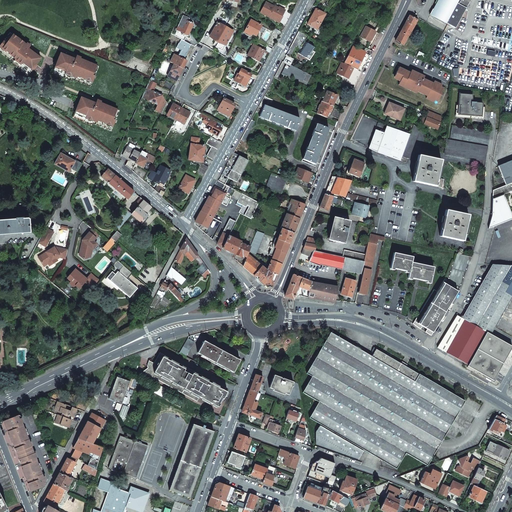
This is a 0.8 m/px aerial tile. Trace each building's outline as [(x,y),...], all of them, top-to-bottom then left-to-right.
[(469,0),(450,0),(449,0),(439,0),(439,1),(438,1),(435,5),(436,6),(431,16),(455,29),(470,1),(469,0)] [(285,26),(292,14),(285,10),(279,7),(279,8),(267,1),(261,12),(285,26)] [(317,29),(325,14),(316,9),(308,24),(317,29)] [(415,17),(415,16),(410,14),(406,22),(414,26),(417,20),(415,18),(416,17),(415,17)] [(179,26),(175,35),(184,41),(187,35),(188,34),(189,34),(190,31),(190,30),(193,24),(192,23),(192,22),(189,21),(188,21),(187,21),(189,17),(184,15),(178,26),(179,26)] [(250,32),(253,34),(256,35),(262,25),(251,20),(245,31),(249,34),(250,32)] [(218,22),(210,36),(216,40),(213,45),(222,50),(233,31),(218,22)] [(406,22),(396,41),(402,44),(407,35),(409,36),(414,26),(406,22)] [(360,37),(370,42),(373,44),(379,33),(376,32),(366,26),(360,37)] [(305,34),(299,30),(295,37),(301,40),(305,34)] [(29,46),(26,43),(26,44),(25,44),(9,33),(0,45),(0,53),(12,62),(11,64),(27,76),(40,58),(30,51),(27,49),(28,47),(29,46)] [(308,60),(314,52),(312,50),(315,47),(306,41),(299,53),(308,60)] [(265,50),(254,44),(248,55),(252,57),(255,59),(264,64),(266,60),(261,57),(265,50)] [(354,47),(345,64),(362,72),(371,55),(354,47)] [(75,59),(71,58),(60,53),(52,74),(70,81),(71,79),(90,87),(98,67),(79,59),(80,58),(76,56),(76,58),(75,59)] [(174,54),(170,61),(174,64),(183,69),(186,61),(183,59),(174,54)] [(362,72),(345,64),(342,62),(337,72),(348,78),(347,81),(347,82),(355,86),(362,72)] [(175,83),(183,69),(174,64),(167,79),(175,83)] [(286,66),(282,74),(286,76),(286,75),(303,80),(307,83),(311,76),(291,65),(290,68),(286,66)] [(399,67),(395,75),(395,77),(398,79),(397,80),(401,81),(400,82),(404,84),(403,86),(408,88),(408,89),(417,94),(418,92),(425,95),(426,93),(429,95),(428,96),(427,98),(435,102),(436,100),(438,101),(444,89),(442,88),(443,86),(435,82),(434,84),(424,79),(424,78),(411,72),(411,73),(399,67)] [(245,86),(252,74),(241,69),(238,75),(237,74),(231,86),(236,88),(239,83),(245,86)] [(286,75),(286,76),(306,85),(307,83),(303,80),(286,75)] [(156,82),(150,79),(146,88),(152,91),(156,82)] [(152,91),(146,88),(142,96),(158,104),(155,110),(162,113),(167,104),(165,102),(163,95),(152,91)] [(323,101),(333,106),(336,100),(337,100),(339,97),(338,95),(327,91),(323,101)] [(460,94),(458,115),(482,117),(483,103),(478,103),(478,101),(472,100),(473,95),(460,94)] [(95,104),(92,102),(80,98),(72,118),(91,125),(92,124),(110,131),(118,111),(100,103),(100,102),(97,100),(96,102),(95,104)] [(229,116),(235,104),(224,99),(221,103),(220,106),(218,110),(229,116)] [(331,111),(333,106),(323,101),(321,106),(320,105),(319,109),(318,113),(327,117),(328,113),(330,110),(331,111)] [(400,121),(402,116),(405,109),(389,103),(386,108),(388,109),(387,113),(391,115),(391,117),(400,121)] [(167,115),(176,120),(182,108),(173,104),(167,115)] [(263,108),(259,106),(256,110),(261,112),(260,117),(295,131),(300,119),(264,105),(263,108)] [(182,108),(176,120),(184,124),(190,113),(182,108)] [(339,119),(342,112),(335,108),(332,116),(339,119)] [(427,118),(425,124),(438,129),(441,121),(442,116),(429,111),(426,117),(427,118)] [(218,135),(224,124),(218,122),(208,116),(206,119),(204,123),(208,125),(206,128),(211,130),(210,131),(218,135)] [(241,139),(245,141),(255,122),(252,120),(241,139)] [(315,164),(329,129),(317,124),(303,159),(315,164)] [(420,129),(414,125),(410,135),(401,161),(406,163),(407,158),(409,159),(420,129)] [(490,139),(491,132),(457,126),(452,125),(451,132),(490,139)] [(401,161),(410,135),(387,126),(384,133),(383,137),(377,152),(401,161)] [(383,137),(375,132),(369,148),(377,152),(383,137)] [(196,175),(202,178),(208,167),(202,163),(205,146),(204,146),(204,145),(202,145),(202,146),(198,145),(199,139),(192,137),(188,160),(199,162),(197,170),(198,170),(198,171),(196,175)] [(212,159),(221,143),(210,137),(206,144),(211,147),(207,156),(212,159)] [(489,147),(446,139),(446,140),(444,154),(486,161),(489,147)] [(127,146),(123,155),(129,158),(125,165),(131,168),(132,166),(134,167),(135,163),(135,162),(140,153),(127,146)] [(138,165),(143,168),(147,160),(151,162),(153,157),(142,151),(140,153),(135,162),(135,163),(138,165)] [(248,160),(234,152),(230,158),(226,167),(241,175),(248,160)] [(77,172),(78,169),(81,164),(75,160),(74,162),(60,154),(55,163),(69,171),(71,168),(77,172)] [(419,156),(413,181),(442,188),(444,180),(437,178),(441,161),(419,156)] [(354,159),(348,173),(359,178),(365,163),(354,159)] [(511,160),(499,166),(506,185),(511,182),(511,160)] [(68,172),(69,171),(55,163),(54,164),(68,172)] [(136,171),(135,173),(143,180),(147,174),(147,173),(145,172),(136,166),(134,170),(136,171)] [(147,174),(143,180),(146,183),(148,179),(158,183),(154,190),(158,193),(170,171),(160,166),(156,173),(152,171),(149,175),(147,174)] [(241,175),(226,167),(218,180),(225,184),(229,177),(237,182),(241,175)] [(308,183),(312,173),(298,168),(294,177),(308,183)] [(134,192),(107,169),(102,175),(101,176),(127,200),(134,192)] [(281,194),(287,179),(271,173),(265,188),(281,194)] [(186,175),(179,188),(188,193),(195,180),(186,175)] [(351,180),(332,176),(324,195),(337,198),(341,199),(341,196),(344,197),(351,180)] [(511,182),(506,185),(493,190),(493,199),(504,195),(511,191),(511,182)] [(213,193),(211,197),(220,202),(227,206),(230,199),(225,196),(225,195),(224,194),(225,192),(226,193),(229,186),(225,184),(222,190),(215,186),(213,190),(214,191),(213,193)] [(235,189),(231,196),(238,200),(244,203),(242,205),(243,205),(246,207),(247,205),(249,206),(244,215),(251,219),(259,202),(235,189)] [(348,193),(346,200),(355,202),(369,206),(376,207),(377,201),(348,193)] [(324,195),(319,208),(327,211),(331,201),(335,203),(337,198),(324,195)] [(511,215),(504,195),(493,199),(492,216),(489,229),(511,219),(511,215)] [(211,197),(209,196),(195,222),(206,228),(212,217),(220,202),(211,197)] [(135,204),(138,206),(143,200),(140,198),(135,204)] [(299,219),(305,204),(292,199),(290,203),(293,205),(291,209),(289,208),(287,214),(299,219)] [(138,206),(131,214),(131,215),(141,223),(147,216),(145,214),(151,207),(143,200),(138,206)] [(369,206),(355,202),(352,213),(361,215),(361,216),(366,218),(369,206)] [(446,210),(440,236),(463,241),(468,215),(446,210)] [(293,233),(299,219),(287,214),(281,228),(282,229),(293,233)] [(0,234),(29,232),(29,219),(27,218),(23,218),(23,217),(15,218),(15,219),(0,219),(0,234)] [(349,221),(335,218),(330,240),(344,244),(346,232),(347,232),(348,229),(347,229),(349,221)] [(217,244),(222,248),(232,230),(234,224),(228,221),(222,233),(223,233),(221,237),(221,236),(217,244)] [(38,242),(45,247),(53,232),(46,228),(38,242)] [(99,234),(92,228),(82,240),(85,242),(81,246),(79,255),(84,259),(89,257),(91,251),(97,244),(93,241),(99,234)] [(289,244),(293,233),(282,229),(281,232),(277,231),(274,238),(275,238),(289,244)] [(222,248),(235,254),(240,243),(240,242),(237,240),(240,234),(237,233),(234,239),(232,237),(234,231),(232,230),(222,248)] [(111,237),(115,241),(121,235),(116,231),(111,237)] [(256,254),(264,234),(257,231),(250,247),(251,247),(249,251),(256,254)] [(377,245),(382,246),(383,247),(385,238),(370,234),(368,243),(377,245)] [(115,241),(111,237),(102,248),(106,251),(115,241)] [(307,237),(303,249),(314,251),(317,240),(307,237)] [(283,260),(289,244),(275,238),(269,255),(283,260)] [(196,270),(202,275),(208,270),(186,239),(174,261),(180,264),(183,259),(183,254),(183,253),(185,252),(185,253),(185,254),(187,257),(188,257),(189,257),(191,256),(194,259),(195,258),(201,266),(196,270)] [(240,243),(235,254),(241,257),(242,255),(247,257),(248,254),(249,251),(251,247),(250,247),(240,243)] [(375,251),(377,245),(368,243),(367,249),(375,251)] [(49,250),(38,257),(44,266),(48,263),(52,261),(53,262),(57,260),(56,259),(55,257),(58,255),(59,257),(65,258),(67,249),(55,247),(54,247),(50,249),(51,250),(49,251),(49,250)] [(311,257),(309,262),(320,266),(321,265),(342,269),(345,257),(342,257),(314,251),(303,249),(301,253),(311,257)] [(365,255),(364,262),(373,264),(375,251),(367,249),(365,255)] [(342,257),(345,257),(364,262),(365,255),(344,250),(342,257)] [(413,257),(394,253),(390,268),(409,272),(408,277),(430,282),(434,267),(411,263),(413,257)] [(247,257),(243,266),(254,276),(261,267),(256,263),(257,262),(248,254),(247,257)] [(345,257),(342,269),(361,273),(362,268),(364,262),(345,257)] [(132,273),(117,260),(113,264),(119,270),(118,271),(117,271),(115,274),(109,281),(129,298),(137,288),(127,279),(132,273)] [(254,276),(265,286),(269,284),(270,281),(273,274),(277,275),(281,264),(271,260),(269,266),(272,267),(270,272),(267,270),(262,266),(261,267),(254,276)] [(373,264),(364,262),(362,268),(364,269),(359,292),(364,293),(364,294),(366,295),(373,264)] [(486,332),(490,335),(496,324),(503,313),(503,312),(511,296),(505,292),(509,285),(502,281),(510,265),(492,264),(470,302),(462,318),(486,332)] [(505,292),(511,296),(511,265),(510,265),(502,281),(509,285),(505,292)] [(181,284),(185,279),(171,267),(166,276),(170,279),(172,276),(181,284)] [(84,282),(92,289),(99,280),(91,273),(86,279),(83,276),(82,277),(78,273),(79,272),(74,269),(73,268),(71,271),(72,272),(67,278),(68,279),(70,281),(69,283),(73,287),(75,285),(78,287),(79,288),(84,282)] [(205,278),(209,274),(210,273),(208,270),(202,275),(205,278)] [(109,281),(115,274),(112,272),(106,278),(109,281)] [(293,275),(284,296),(293,299),(295,295),(307,297),(310,282),(311,282),(312,282),(307,280),(307,281),(293,275)] [(340,295),(351,298),(356,281),(345,278),(340,295)] [(173,295),(180,303),(183,300),(179,297),(180,295),(176,291),(169,283),(169,284),(165,281),(163,283),(168,286),(167,288),(173,295)] [(313,282),(311,282),(310,282),(307,297),(334,302),(338,287),(313,282)] [(445,284),(443,282),(437,291),(417,323),(414,321),(413,323),(420,329),(422,326),(427,329),(425,332),(430,335),(458,291),(445,284)] [(166,290),(165,290),(163,295),(169,299),(170,300),(173,295),(167,288),(166,290)] [(434,289),(414,321),(417,323),(437,291),(434,289)] [(486,332),(457,316),(437,347),(468,365),(486,332)] [(465,401),(376,349),(371,356),(331,332),(306,373),(311,377),(307,384),(302,392),(319,402),(309,418),(321,425),(320,426),(316,432),(316,444),(358,459),(363,451),(358,448),(359,447),(396,469),(397,468),(406,453),(427,465),(465,401)] [(490,335),(486,332),(468,365),(467,366),(493,380),(511,347),(490,335)] [(186,357),(194,342),(188,338),(179,353),(186,357)] [(233,372),(240,360),(204,341),(197,353),(233,372)] [(223,399),(227,392),(209,383),(211,380),(160,352),(154,363),(150,361),(148,368),(145,370),(144,372),(196,401),(199,397),(217,407),(222,398),(223,399)] [(255,377),(250,390),(257,392),(260,394),(264,395),(265,391),(262,390),(264,384),(261,383),(263,377),(255,375),(255,377)] [(298,384),(274,375),(269,388),(301,400),(298,384)] [(116,377),(108,399),(121,403),(129,381),(116,377)] [(257,392),(250,390),(245,402),(244,406),(254,410),(257,403),(254,402),(255,399),(258,400),(260,394),(257,392)] [(76,409),(59,402),(55,411),(62,413),(69,416),(73,418),(76,409)] [(254,410),(244,406),(242,412),(251,416),(256,417),(260,419),(262,413),(254,410)] [(293,412),(289,411),(286,418),(296,421),(298,416),(300,417),(301,414),(297,412),(298,409),(295,408),(293,412)] [(104,420),(91,413),(77,438),(93,444),(93,443),(92,442),(94,439),(95,436),(104,420)] [(266,414),(262,423),(268,425),(271,416),(266,414)] [(42,482),(44,481),(20,418),(18,419),(17,415),(3,421),(6,429),(7,429),(9,434),(8,435),(11,443),(12,442),(23,469),(22,470),(25,477),(26,477),(28,483),(27,484),(30,491),(44,485),(42,482)] [(71,420),(68,419),(60,416),(59,415),(59,417),(57,417),(56,417),(54,423),(68,428),(71,420)] [(505,420),(496,415),(488,429),(492,431),(493,430),(499,433),(500,430),(503,432),(507,425),(503,424),(505,420)] [(281,423),(270,419),(266,429),(278,433),(281,426),(280,425),(281,423)] [(189,497),(213,432),(193,424),(169,490),(189,497)] [(306,431),(298,428),(295,438),(303,440),(305,435),(306,431)] [(244,436),(238,434),(233,448),(246,452),(250,439),(244,436)] [(123,511),(130,494),(122,490),(127,475),(136,478),(148,446),(120,436),(108,468),(125,474),(120,485),(112,482),(100,511),(123,511)] [(99,456),(102,448),(93,444),(77,438),(72,448),(74,449),(81,451),(87,454),(88,452),(95,454),(92,459),(90,458),(87,466),(95,471),(99,456)] [(509,451),(490,442),(485,450),(503,459),(504,456),(506,457),(509,451)] [(74,449),(71,455),(77,459),(81,451),(74,449)] [(280,450),(277,458),(283,461),(284,458),(284,457),(286,452),(283,451),(280,450)] [(245,457),(232,452),(230,457),(227,462),(235,465),(235,467),(240,469),(245,457)] [(295,467),(299,456),(286,452),(284,457),(284,458),(285,458),(283,464),(294,468),(295,467)] [(0,511),(7,508),(7,507),(19,503),(0,453),(0,511)] [(470,464),(466,462),(468,457),(466,456),(459,459),(458,461),(460,466),(457,467),(455,471),(467,477),(471,469),(472,467),(477,469),(479,464),(480,462),(473,458),(470,464)] [(59,473),(67,476),(75,462),(69,459),(67,458),(59,473)] [(324,483),(327,484),(333,466),(334,463),(321,458),(312,464),(308,477),(324,483)] [(95,476),(96,471),(95,471),(87,466),(84,464),(82,469),(95,476)] [(267,469),(255,464),(251,475),(264,479),(267,469)] [(486,467),(479,464),(477,469),(476,471),(470,484),(477,487),(478,483),(477,482),(480,475),(482,476),(484,471),(480,469),(481,468),(485,470),(486,467)] [(276,468),(269,466),(267,469),(264,479),(262,483),(271,486),(273,481),(272,480),(276,468)] [(442,474),(432,469),(430,474),(424,471),(420,482),(435,489),(442,474)] [(68,486),(72,478),(67,476),(59,473),(53,484),(63,489),(60,487),(61,484),(68,488),(69,487),(68,486)] [(357,480),(346,476),(344,482),(343,481),(339,490),(352,494),(357,480)] [(448,491),(459,496),(463,486),(453,481),(450,488),(448,491)] [(215,484),(211,496),(221,500),(228,502),(233,488),(232,488),(219,483),(215,484)] [(315,485),(311,484),(310,486),(314,488),(314,489),(307,487),(305,494),(301,492),(301,493),(301,494),(302,497),(321,505),(325,506),(327,498),(329,491),(330,491),(331,490),(332,486),(327,484),(324,483),(323,488),(315,486),(315,485)] [(63,489),(53,484),(43,502),(47,505),(53,508),(63,489)] [(446,496),(448,491),(450,488),(442,484),(438,493),(446,496)] [(477,487),(470,484),(466,492),(470,494),(468,497),(480,503),(483,497),(480,495),(482,489),(477,487)] [(331,490),(330,491),(329,491),(327,498),(337,504),(338,503),(345,507),(348,500),(348,499),(331,490)] [(388,495),(381,492),(379,496),(385,499),(403,507),(406,501),(400,498),(399,500),(395,498),(396,496),(389,493),(388,495)] [(365,493),(351,499),(354,505),(357,504),(358,506),(358,507),(369,503),(365,493)] [(250,494),(244,508),(251,511),(257,497),(256,496),(250,494)] [(418,497),(414,495),(410,502),(407,500),(406,501),(403,507),(403,508),(408,511),(409,509),(412,510),(413,507),(420,510),(422,511),(424,507),(422,506),(425,500),(418,497)] [(210,498),(208,505),(219,510),(221,505),(221,504),(227,506),(228,502),(221,500),(211,496),(210,498)] [(403,507),(385,499),(380,509),(386,511),(394,511),(395,511),(396,511),(401,511),(403,508),(403,507)] [(23,511),(19,503),(7,508),(0,511),(23,511)]
